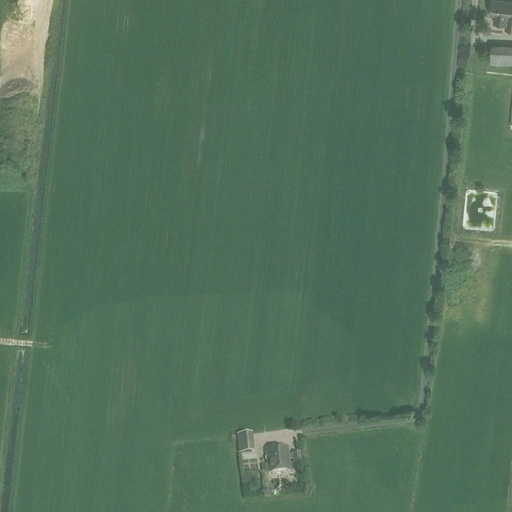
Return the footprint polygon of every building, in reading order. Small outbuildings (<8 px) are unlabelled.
[(511,2),(491,0),(491,7),(489,9),(488,12),(490,14),(490,15),(495,16),(494,23),(507,25),(506,30),(511,30),(511,2)] [(490,65),(511,65),(511,48),(491,47),(490,65)] [(252,432),(236,434),(239,453),(254,451),(252,432)] [(289,448),(265,450),(267,468),(268,474),(291,472),(289,448)] [(293,454),(293,463),(301,463),(300,453),(293,454)] [(252,481),(251,475),(241,476),(243,486),(252,484),(252,481)]
